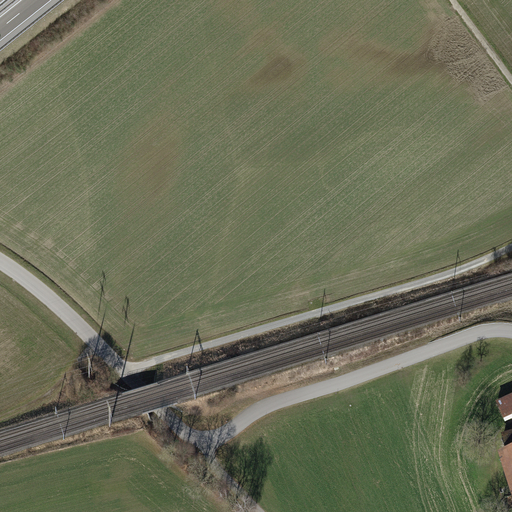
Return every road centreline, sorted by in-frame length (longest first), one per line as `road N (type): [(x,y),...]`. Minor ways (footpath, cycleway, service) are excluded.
road 1 (unclassified): [(127,376),(183,432),(205,440),(285,399),(484,331),(511,331)]
road 2 (track): [(511,247),(127,376)]
road 3 (unclassified): [(127,376),(47,293),(0,258)]
road 4 (track): [(97,343),(58,387),(0,418)]
